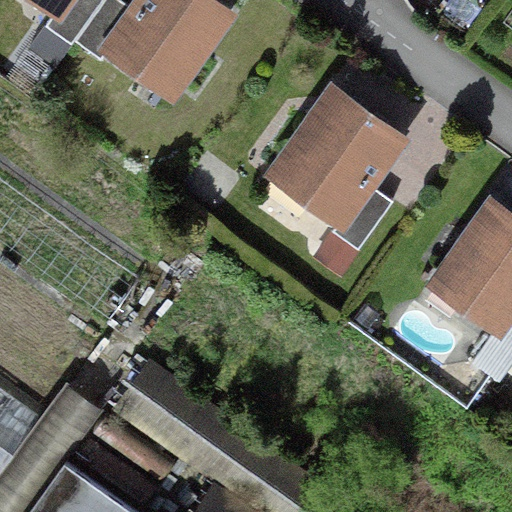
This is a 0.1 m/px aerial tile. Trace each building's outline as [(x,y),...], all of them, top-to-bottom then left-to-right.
[(38,0),(54,11),(43,27),(69,46),(72,42),(101,0),(38,0)] [(202,0),(140,0),(133,12),(116,0),(101,0),(72,42),(98,60),(106,48),(142,74),(149,64),(175,83),(223,15),(202,0)] [(364,183),(396,139),(331,92),(272,174),(338,221),(330,232),(355,250),(390,202),(364,183)] [(441,274),(467,292),(460,302),(495,327),(511,303),(511,222),(489,206),(441,274)] [(256,511),(352,511),(144,362),(111,407),(256,511)] [(0,469),(39,415),(0,387),(0,469)] [(132,511),(62,461),(25,511),(132,511)] [(246,511),(216,489),(199,511),(246,511)]
